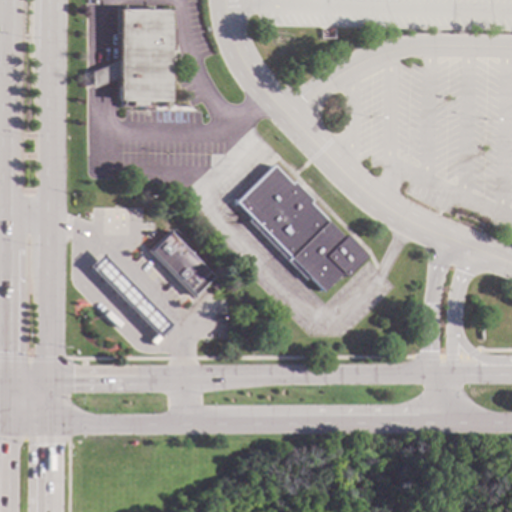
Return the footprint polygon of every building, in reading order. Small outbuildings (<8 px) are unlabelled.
[(164,26),(168,26),(168,50),(163,50),(162,101),(142,101),(142,106),(125,105),(125,101),(112,101),(112,78),(88,89),(88,71),(113,60),(114,8),(164,9),(164,26)] [(284,183),(287,181),(305,200),(303,202),(336,237),(339,234),(360,255),(338,277),(334,273),(315,291),(302,277),(299,280),(242,221),(244,218),(228,201),(266,164),(284,183)] [(209,276),(186,299),(139,252),(162,229),(209,276)] [(94,254),(165,326),(151,340),(81,267),(94,254)] [(218,284),(211,290),(205,283),(212,277),(218,284)]
